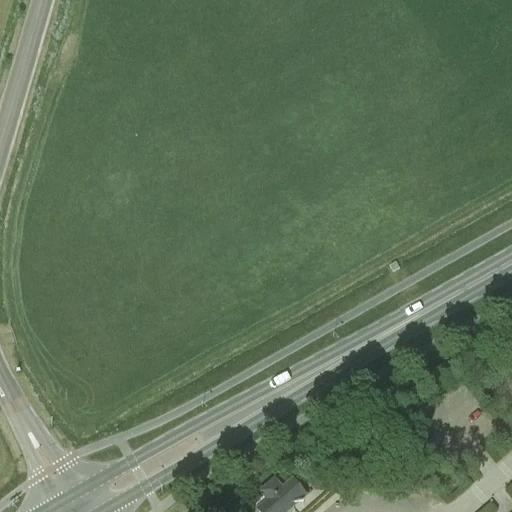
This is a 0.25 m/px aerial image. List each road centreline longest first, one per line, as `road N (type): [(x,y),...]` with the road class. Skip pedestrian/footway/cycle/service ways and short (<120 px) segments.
road 1 (primary): [(406,324),(289,377),(66,500)]
road 2 (primary): [(104,511),(374,351),(406,324)]
road 3 (tertiary): [(0,163),(41,0)]
road 4 (tertiary): [(66,500),(0,384)]
road 5 (primary): [(406,324),(511,264)]
